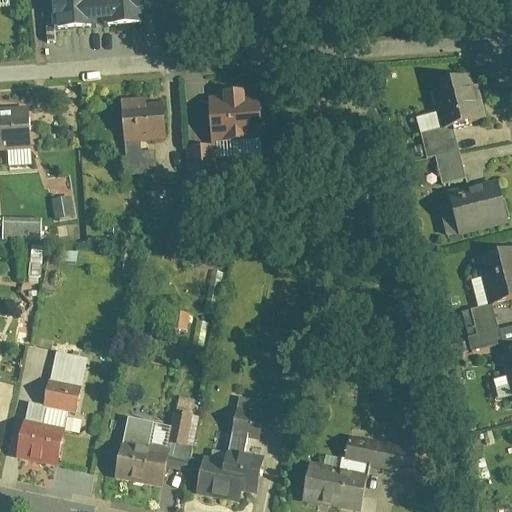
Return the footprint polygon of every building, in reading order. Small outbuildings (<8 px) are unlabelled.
[(144,0),(53,0),(56,34),(146,27),(144,0)] [(482,76),(439,85),(448,129),(492,120),(482,76)] [(264,91),(215,94),(218,145),(267,141),(264,91)] [(150,94),(126,96),(130,174),(160,173),(158,139),(171,139),(169,99),(151,100),(150,94)] [(0,221),(2,221),(0,157),(32,156),(31,114),(0,115),(0,221)] [(190,151),(193,187),(222,185),(219,149),(190,151)] [(456,192),(467,237),(511,226),(511,217),(503,181),(456,192)] [(53,200),(55,221),(74,220),(72,198),(53,200)] [(5,216),(4,238),(44,240),(44,217),(5,216)] [(511,254),(482,262),(495,308),(511,303),(511,254)] [(189,331),(190,316),(179,315),(177,330),(189,331)] [(178,401),(178,414),(193,414),(193,401),(178,401)] [(171,450),(190,455),(200,419),(180,414),(171,450)] [(71,432),(23,422),(14,463),(63,474),(71,432)] [(178,454),(117,442),(108,484),(170,497),(178,454)] [(228,464),(206,459),(198,497),(255,509),(265,462),(230,455),(228,464)] [(365,511),(373,475),(307,461),(299,500),(356,511),(365,511)]
